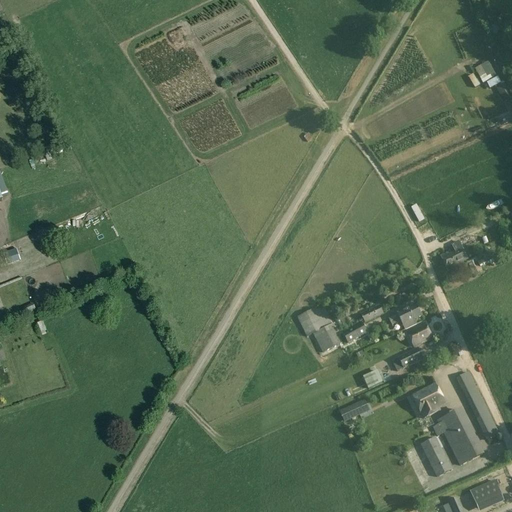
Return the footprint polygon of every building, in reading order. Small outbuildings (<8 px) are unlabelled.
[(494,78),(486,63),(481,66),(479,63),(474,66),(476,69),(475,69),(483,84),(494,78)] [(504,82),(501,83),(498,78),(487,84),(490,89),(496,86),(503,102),(508,99),(508,101),(511,99),(504,82)] [(452,245),(454,250),(441,257),(448,271),(469,262),(459,242),(452,245)] [(508,256),(503,245),(498,248),(503,259),(508,256)] [(475,258),(476,259),(467,263),(474,276),(482,272),(480,268),(496,260),(492,250),(475,258)] [(36,311),(33,305),(23,309),(26,315),(36,311)] [(401,321),(405,330),(417,325),(414,320),(421,316),(416,305),(398,314),(398,315),(389,320),(392,326),(401,321)] [(383,314),(379,306),(361,314),(365,322),(383,314)] [(297,318),(307,338),(314,334),(323,353),(341,344),(336,334),(339,332),(335,323),(332,325),(323,307),(317,310),(317,308),(297,318)] [(343,326),(349,323),(346,316),(339,319),(343,326)] [(348,344),(368,333),(362,323),(343,334),(348,344)] [(407,333),(414,347),(432,338),(425,324),(407,333)] [(418,348),(398,358),(404,370),(423,360),(418,348)] [(380,371),(365,376),(369,385),(383,380),(380,371)] [(488,441),(499,435),(489,414),(468,373),(457,378),(464,391),(488,441)] [(436,384),(412,396),(423,419),(440,411),(438,407),(445,403),(436,384)] [(390,386),(384,390),(388,396),(393,392),(390,386)] [(344,423),(362,415),(357,404),(339,412),(344,423)] [(460,433),(469,429),(460,410),(438,421),(440,424),(433,428),(438,437),(444,433),(461,466),(482,455),(473,437),(464,441),(460,433)] [(414,426),(420,440),(429,436),(423,422),(414,426)] [(437,477),(452,470),(436,438),(421,445),(437,477)] [(421,446),(413,449),(417,459),(424,456),(421,446)] [(495,482),(477,490),(485,508),(503,500),(495,482)] [(464,511),(458,498),(448,502),(452,511),(464,511)]
